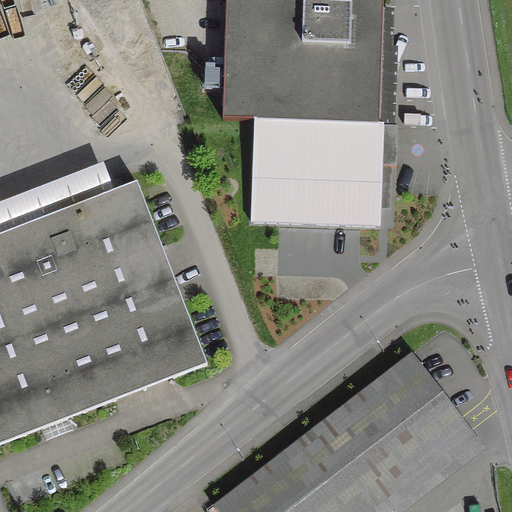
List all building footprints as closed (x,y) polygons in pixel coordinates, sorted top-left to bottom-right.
[(386,0),(227,0),(223,116),(382,122),(386,0)] [(382,224),(385,129),(255,125),(252,220),(382,224)] [(122,189),(118,179),(100,186),(104,196),(122,189)] [(0,445),(114,401),(170,380),(204,366),(134,184),(122,189),(104,196),(0,236),(0,445)] [(369,511),(471,434),(409,355),(211,507),(214,511),(369,511)]
